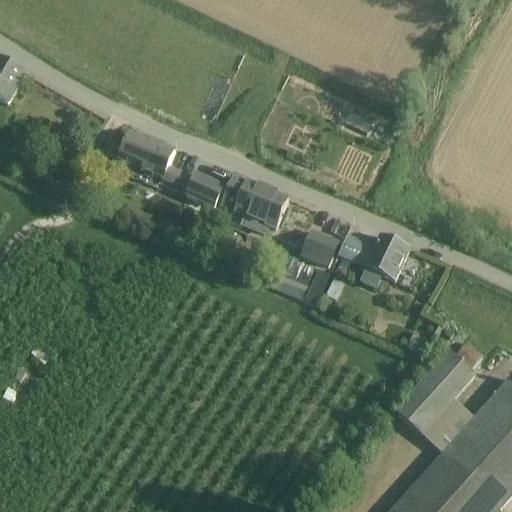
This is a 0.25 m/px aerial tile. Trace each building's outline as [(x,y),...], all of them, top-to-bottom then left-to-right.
[(0,102),(8,107),(26,78),(0,62),(0,102)] [(181,195),(184,187),(188,179),(167,170),(174,155),(131,137),(120,162),(162,181),(160,186),(181,195)] [(213,213),(213,212),(222,191),(197,180),(195,178),(185,200),(213,213)] [(234,215),(244,220),(240,229),(265,240),(269,230),(276,233),(289,203),(247,185),(246,186),(235,181),(223,209),(235,214),(234,215)] [(338,247),(312,236),(304,257),(330,268),(338,247)] [(338,259),(365,272),(367,272),(360,286),(376,294),(383,280),(395,285),(410,254),(380,240),(375,252),(347,239),(338,259)] [(229,274),(245,281),(251,267),(234,261),(229,274)] [(323,266),(305,304),(315,309),(333,270),(323,266)] [(293,300),(299,286),(273,274),(267,289),(293,300)] [(414,336),(407,351),(420,357),(427,342),(414,336)] [(455,360),(470,375),(483,360),(468,346),(455,360)] [(470,375),(455,360),(450,355),(395,417),(442,458),(394,511),(501,511),(511,500),(511,384),(510,382),(475,421),(456,404),(477,380),(470,375)] [(14,406),(19,396),(10,391),(5,402),(14,406)]
